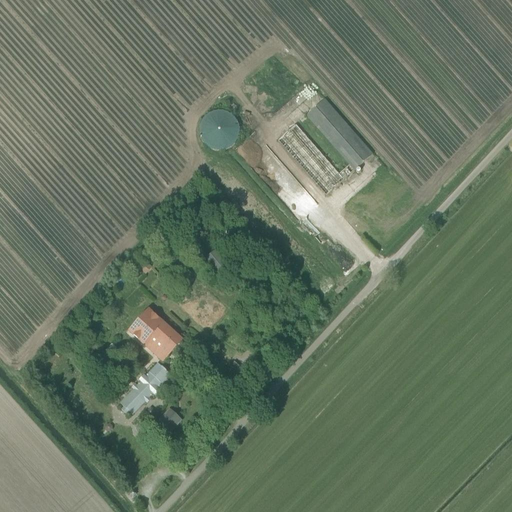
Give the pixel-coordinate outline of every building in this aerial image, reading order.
[(297,125),(279,141),(326,196),(372,156),(324,100),(306,116),(349,166),(339,175),(297,125)] [(240,140),(240,136),(240,133),(239,129),(237,126),(235,122),(232,120),(229,118),(225,117),(221,116),(218,116),(214,117),(211,118),(207,121),(204,125),(202,128),(201,132),(200,136),(201,140),(202,143),(203,146),(206,150),(209,152),(212,154),(215,155),(219,156),(223,155),(226,155),(230,153),(233,151),(236,147),(238,144),(240,140)] [(162,228),(155,234),(161,241),(168,235),(162,228)] [(215,251),(206,258),(221,277),(230,270),(215,251)] [(144,263),(139,269),(146,275),(151,269),(144,263)] [(143,345),(156,356),(163,362),(182,341),(148,310),(129,331),(143,345)] [(75,330),(73,336),(82,339),(84,332),(75,330)] [(92,354),(98,347),(92,341),(85,348),(92,354)] [(112,344),(106,351),(111,355),(109,356),(119,365),(121,363),(126,368),(131,362),(117,350),(116,349),(117,348),(112,344)] [(141,382),(120,404),(132,415),(153,394),(155,396),(160,390),(158,388),(170,376),(158,364),(146,377),(144,375),(139,381),(141,382)] [(150,410),(146,414),(151,419),(156,414),(152,410),(150,410)] [(170,411),(156,425),(168,436),(181,422),(170,411)] [(138,426),(136,428),(136,431),(139,434),(142,435),(144,432),(144,430),(141,426),(138,426)] [(180,439),(175,444),(182,451),(187,446),(180,439)]
